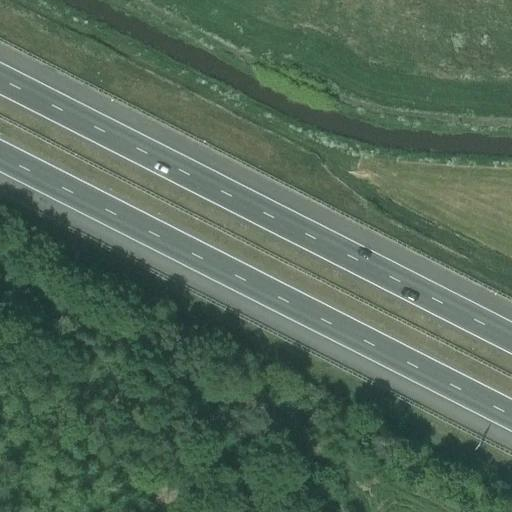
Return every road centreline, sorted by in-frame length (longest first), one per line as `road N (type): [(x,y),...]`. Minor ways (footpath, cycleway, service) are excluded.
road 1 (motorway): [(0,157),(511,415)]
road 2 (motorway): [(511,327),(0,69)]
